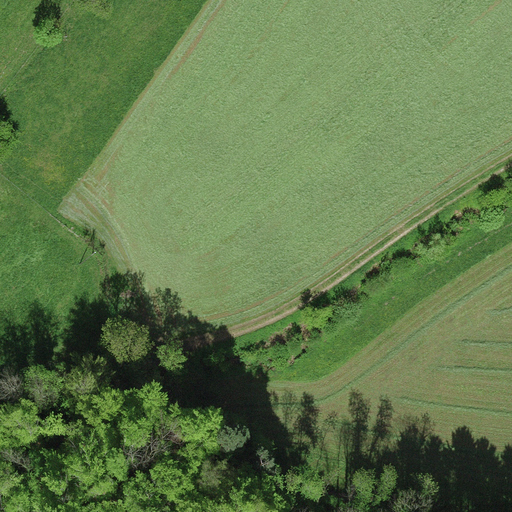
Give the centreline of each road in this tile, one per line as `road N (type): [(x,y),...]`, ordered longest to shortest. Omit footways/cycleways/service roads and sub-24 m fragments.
road 1 (track): [(175,353),(223,423),(289,468),(400,500),(511,511)]
road 2 (track): [(511,159),(275,312),(175,353)]
road 3 (track): [(175,353),(34,383),(0,406)]
